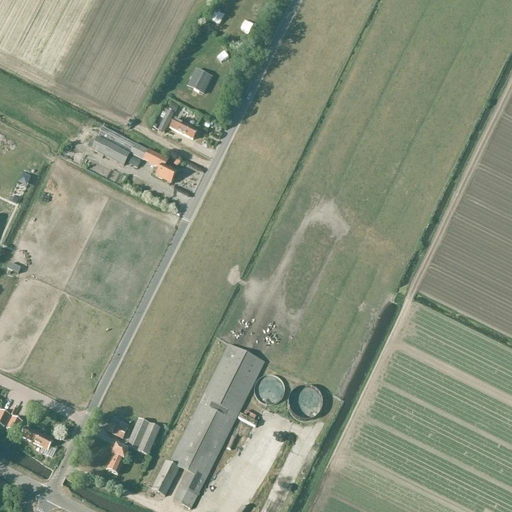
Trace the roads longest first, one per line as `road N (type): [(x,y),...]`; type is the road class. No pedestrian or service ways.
road 1 (unclassified): [(79,433),(296,0)]
road 2 (track): [(511,88),(310,511)]
road 3 (track): [(0,62),(212,168)]
